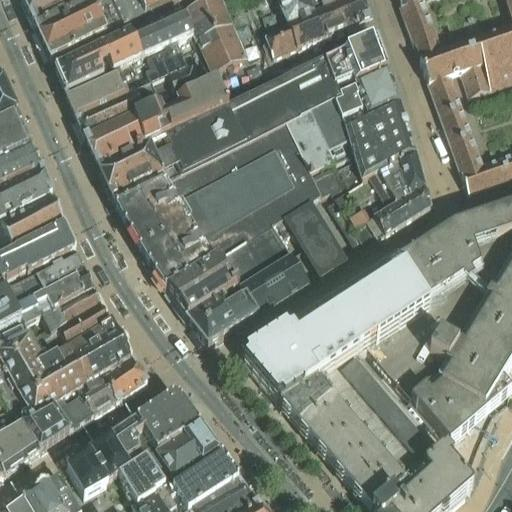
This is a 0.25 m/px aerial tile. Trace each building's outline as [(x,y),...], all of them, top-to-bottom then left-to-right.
[(34,36),(90,9),(106,2),(105,0),(25,0),(26,1),(19,4),(34,36)] [(105,43),(144,24),(133,0),(109,0),(106,2),(90,9),(105,43)] [(133,0),(144,24),(197,0),(133,0)] [(300,0),(252,0),(253,0),(246,2),(262,43),(313,22),(302,3),(300,0)] [(309,0),(302,3),(313,22),(359,3),(357,0),(309,0)] [(393,0),(399,15),(420,7),(431,4),(445,0),(393,0)] [(452,160),(467,203),(511,186),(511,152),(478,164),(450,84),(460,81),(468,106),(511,91),(511,0),(499,0),(510,33),(438,57),(420,7),(399,15),(413,54),(413,55),(414,56),(414,57),(415,57),(418,65),(418,66),(418,67),(418,68),(452,160)] [(359,3),(313,22),(262,43),(272,67),(273,69),(363,32),(368,29),(359,3)] [(203,73),(204,72),(210,84),(246,69),(228,27),(218,5),(180,22),(191,47),(192,47),(203,73)] [(49,69),(105,43),(90,9),(34,36),(49,69)] [(133,41),(129,43),(141,69),(176,54),(191,47),(180,22),(178,20),(155,31),(145,36),(133,41)] [(54,79),(53,79),(57,87),(60,94),(64,103),(71,100),(130,73),(141,69),(129,43),(79,67),(78,67),(54,79)] [(353,94),(386,79),(375,48),(370,50),(341,64),(351,90),(353,94)] [(141,69),(130,73),(142,100),(166,89),(189,79),(188,78),(187,79),(176,54),(141,69)] [(341,64),(324,72),(334,97),(351,90),(341,64)] [(189,79),(166,89),(174,109),(213,92),(210,84),(204,73),(204,72),(203,73),(191,77),(188,78),(189,79)] [(65,104),(64,104),(65,105),(74,127),(75,129),(82,126),(142,100),(130,73),(71,100),(71,101),(65,104)] [(334,97),(337,106),(333,108),(333,110),(309,122),(284,135),(297,162),(343,140),(399,114),(396,107),(397,107),(388,84),(388,85),(386,79),(353,94),(351,90),(334,97)] [(309,122),(293,87),(226,118),(158,146),(146,151),(205,275),(270,235),(282,228),(314,208),(319,205),(309,183),(298,160),(343,140),(333,110),(309,122)] [(0,126),(14,119),(0,90),(0,89),(0,126)] [(75,129),(75,131),(77,134),(81,144),(83,147),(83,148),(84,148),(91,145),(174,109),(166,89),(142,100),(82,126),(75,129)] [(104,173),(149,152),(159,147),(158,146),(226,117),(225,114),(224,114),(214,92),(213,92),(174,109),(91,145),(91,146),(84,149),(97,177),(104,173)] [(413,163),(399,114),(343,140),(297,162),(307,184),(309,183),(332,172),(356,161),(372,186),(413,163)] [(0,150),(23,140),(14,119),(0,126),(0,150)] [(0,170),(31,158),(23,140),(0,150),(0,170)] [(0,197),(41,179),(31,158),(0,170),(0,197)] [(391,217),(423,199),(413,163),(372,186),(356,161),(332,172),(346,201),(333,208),(325,213),(355,264),(382,248),(370,229),(391,217)] [(332,172),(309,183),(319,205),(328,200),(333,208),(346,201),(332,172)] [(41,179),(0,197),(0,231),(44,210),(43,206),(50,203),(41,179)] [(370,229),(382,248),(429,219),(423,199),(391,217),(370,229)] [(44,210),(0,231),(0,263),(55,236),(63,233),(52,207),(44,210)] [(346,270),(309,211),(282,228),(318,287),(346,270)] [(470,437),(511,368),(511,215),(452,235),(396,270),(395,268),(379,278),(379,279),(288,337),(320,386),(356,363),(358,366),(359,365),(366,359),(446,454),(447,456),(470,437)] [(0,263),(0,301),(8,297),(6,297),(5,295),(71,262),(75,260),(63,235),(56,238),(55,236),(0,263)] [(233,299),(254,286),(289,265),(270,235),(205,275),(165,300),(166,302),(177,318),(184,327),(185,329),(233,299)] [(8,297),(0,301),(0,316),(9,313),(13,319),(85,282),(76,264),(69,267),(12,297),(8,297)] [(289,265),(254,286),(273,314),(307,294),(289,265)] [(9,313),(0,316),(0,344),(21,335),(25,333),(40,326),(86,303),(86,302),(93,299),(93,298),(85,282),(13,319),(9,313)] [(254,286),(233,299),(185,329),(206,356),(273,314),(254,286)] [(86,303),(40,326),(49,344),(57,340),(65,357),(110,332),(101,315),(101,314),(93,299),(86,303)] [(0,399),(10,417),(21,434),(33,427),(53,415),(62,410),(83,396),(84,397),(101,387),(130,369),(130,368),(131,368),(110,332),(65,357),(58,361),(47,367),(46,365),(42,367),(40,363),(37,365),(21,335),(0,344),(0,399)] [(240,368),(278,414),(320,386),(288,337),(285,339),(284,339),(243,365),(243,366),(240,368)] [(436,468),(441,464),(439,461),(432,453),(359,365),(358,366),(356,363),(320,386),(425,511),(456,511),(464,506),(467,504),(465,502),(470,498),(450,475),(445,479),(436,468)] [(130,369),(101,387),(115,412),(146,392),(132,369),(130,369)] [(425,511),(320,386),(278,414),(281,418),(284,416),(301,436),(299,438),(353,502),(362,511),(425,511)] [(87,402),(80,407),(92,426),(115,412),(101,387),(84,397),(87,402)] [(165,407),(135,427),(150,451),(154,458),(197,432),(180,407),(179,408),(177,406),(175,405),(174,405),(172,405),(171,405),(169,405),(168,406),(165,408),(165,407)] [(62,410),(53,415),(69,440),(92,426),(80,407),(66,416),(62,410)] [(33,427),(21,434),(39,460),(69,440),(53,415),(33,427)] [(10,417),(0,422),(0,478),(3,485),(39,460),(21,434),(10,417)] [(135,427),(111,444),(125,468),(138,460),(150,451),(135,427)] [(171,489),(218,460),(199,433),(153,461),(171,489)] [(116,484),(142,467),(138,460),(125,468),(111,444),(89,460),(93,466),(109,490),(117,486),(116,484)] [(109,490),(93,466),(92,466),(89,460),(65,476),(68,480),(83,504),(109,490)] [(197,511),(230,491),(237,486),(236,485),(235,485),(221,464),(222,464),(221,462),(170,495),(168,493),(164,495),(144,466),(142,467),(116,484),(117,486),(133,511),(197,511)] [(44,493),(45,494),(56,511),(76,511),(58,484),(46,493),(45,493),(44,493)] [(197,511),(255,511),(254,511),(256,510),(250,503),(249,504),(237,487),(231,492),(230,491),(197,511)] [(24,509),(23,509),(24,511),(56,511),(45,494),(33,502),(33,501),(23,508),(24,509)]
